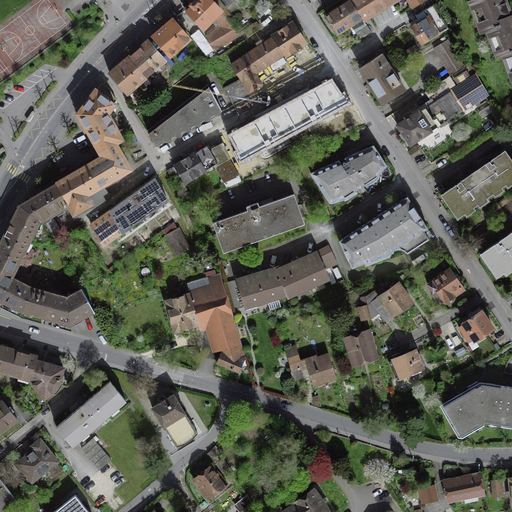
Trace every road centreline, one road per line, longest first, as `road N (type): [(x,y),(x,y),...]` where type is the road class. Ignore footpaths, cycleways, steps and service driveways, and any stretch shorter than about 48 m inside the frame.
road 1 (residential): [(291,0),(511,330)]
road 2 (residential): [(230,391),(436,450),(511,456)]
road 3 (secondary): [(135,22),(43,128),(0,205)]
road 4 (residential): [(89,350),(230,391)]
road 5 (residential): [(0,450),(73,394),(89,350)]
